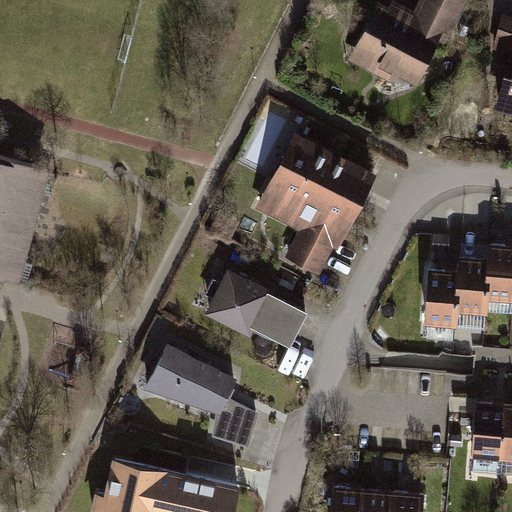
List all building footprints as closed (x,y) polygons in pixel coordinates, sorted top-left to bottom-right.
[(380,6),(358,47),(377,57),(372,66),(393,77),(398,67),(416,76),(437,36),(444,39),(463,0),(423,0),(412,22),(380,6)] [(511,102),(511,33),(500,30),(496,45),(511,49),(511,53),(500,99),(511,102)] [(287,188),(275,212),(305,227),(292,250),(320,264),(335,235),(336,234),(330,231),(334,222),(337,215),(344,219),(355,198),(353,191),(356,183),(361,186),(368,172),(297,136),(274,181),(287,188)] [(0,269),(16,274),(45,168),(0,155),(0,269)] [(287,188),(274,181),(261,205),(275,212),(287,188)] [(344,219),(337,215),(334,222),(330,231),(336,234),(335,235),(340,237),(349,221),(344,219)] [(450,234),(438,233),(438,248),(449,249),(450,234)] [(511,294),(511,244),(491,243),(490,258),(487,292),(511,294)] [(490,258),(462,256),(460,271),(458,305),(486,307),(487,292),(490,258)] [(460,271),(431,268),(427,317),(457,320),(458,305),(460,271)] [(270,289),(230,269),(210,309),(250,329),(253,322),(291,341),(306,309),(270,291),(270,289)] [(234,378),(168,344),(148,382),(218,405),(216,420),(221,422),(218,433),(247,443),(257,411),(226,396),(234,378)] [(504,452),(508,403),(478,401),(475,450),(504,452)] [(232,511),(239,484),(116,457),(108,493),(99,491),(94,511),(232,511)] [(363,511),(365,488),(336,485),(333,511),(363,511)] [(392,511),(394,490),(365,488),(363,511),(392,511)] [(421,511),(424,492),(394,490),(392,511),(421,511)]
